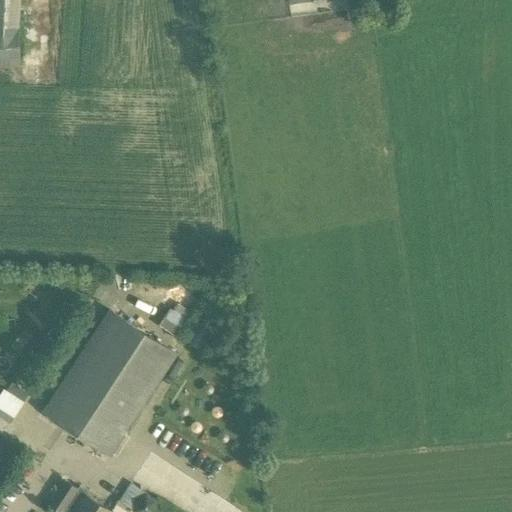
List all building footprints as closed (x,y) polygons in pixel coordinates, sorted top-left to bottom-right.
[(18,0),(0,0),(0,68),(18,68),(17,27),(18,0)] [(160,326),(177,335),(204,289),(187,280),(160,326)] [(108,309),(41,408),(107,453),(174,353),(108,309)] [(1,385),(0,385),(0,415),(8,420),(22,398),(1,385)] [(60,479),(45,503),(58,511),(108,511),(60,479)] [(132,499),(131,511),(132,511),(152,511),(153,500),(143,493),(132,499)]
